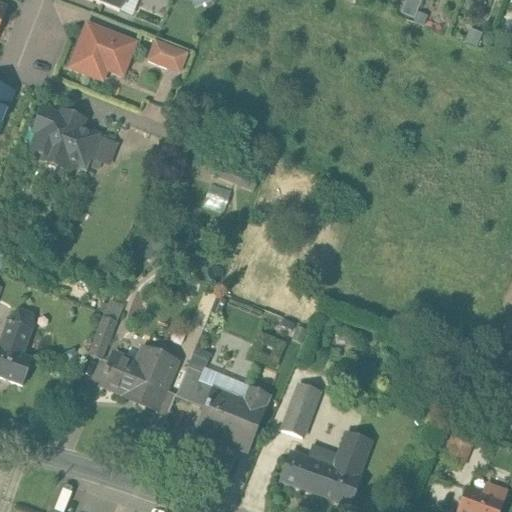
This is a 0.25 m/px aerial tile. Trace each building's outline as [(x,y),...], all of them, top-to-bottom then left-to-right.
[(85,0),(119,13),(123,0),(85,0)] [(414,20),(421,0),(406,0),(401,15),(414,20)] [(135,45),(86,26),(69,70),(88,78),(93,67),(122,78),(135,45)] [(182,74),(189,52),(152,41),(146,64),(182,74)] [(0,125),(12,95),(0,89),(0,125)] [(82,122),(62,114),(60,120),(42,112),(34,132),(39,134),(32,152),(45,158),(43,163),(63,171),(66,163),(79,130),(82,122)] [(100,138),(79,130),(66,163),(87,172),(100,138)] [(257,182),(215,165),(211,176),(252,193),(257,182)] [(167,242),(145,234),(141,245),(162,253),(167,242)] [(8,320),(0,339),(0,377),(11,382),(21,357),(17,356),(20,348),(23,349),(31,329),(8,320)] [(102,320),(87,357),(101,362),(116,325),(102,320)] [(175,365),(142,351),(133,374),(110,364),(106,373),(105,372),(102,378),(104,378),(100,388),(123,397),(123,399),(156,412),(175,365)] [(21,357),(11,382),(20,386),(30,360),(21,357)] [(201,376),(187,370),(174,399),(189,405),(198,384),(201,376)] [(241,403),(198,384),(189,405),(203,411),(206,406),(207,407),(196,435),(215,443),(216,441),(244,453),(266,401),(245,392),(241,403)] [(314,396),(297,389),(293,400),(310,407),(314,396)] [(361,401),(336,392),(331,407),(356,416),(361,401)] [(310,407),(293,400),(279,432),(297,440),(310,407)] [(473,433),(454,425),(440,457),(459,465),(473,433)] [(345,437),(332,474),(356,482),(369,445),(345,437)] [(316,455),(295,448),(291,459),(312,466),(316,455)] [(312,466),(291,459),(282,484),(313,495),(322,470),(312,466)] [(322,470),(313,495),(350,507),(358,482),(357,482),(356,482),(332,474),(322,470)] [(483,498),(466,492),(459,511),(498,511),(504,496),(486,490),(483,498)]
